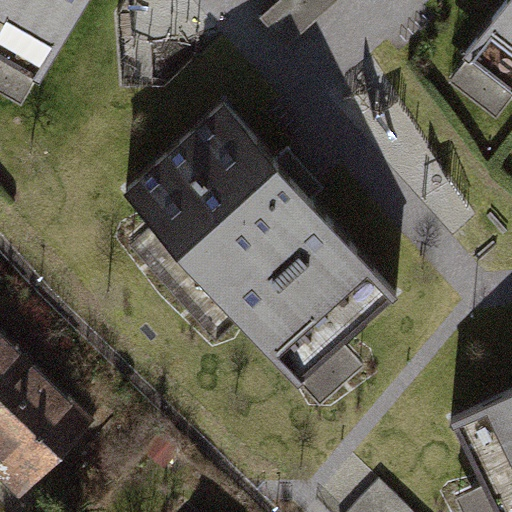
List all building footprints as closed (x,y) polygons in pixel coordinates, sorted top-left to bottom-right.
[(65,0),(0,0),(0,89),(10,96),(65,0)] [(293,36),(330,0),(269,0),(264,6),(293,36)] [(511,0),(504,0),(457,61),(511,103),(511,0)] [(382,298),(213,111),(123,191),(292,379),(382,298)] [(0,325),(0,479),(8,489),(85,419),(0,325)] [(511,511),(511,392),(437,429),(477,511),(511,511)] [(344,511),(345,511),(428,511),(388,470),(344,511)] [(234,511),(224,501),(212,511),(234,511)]
